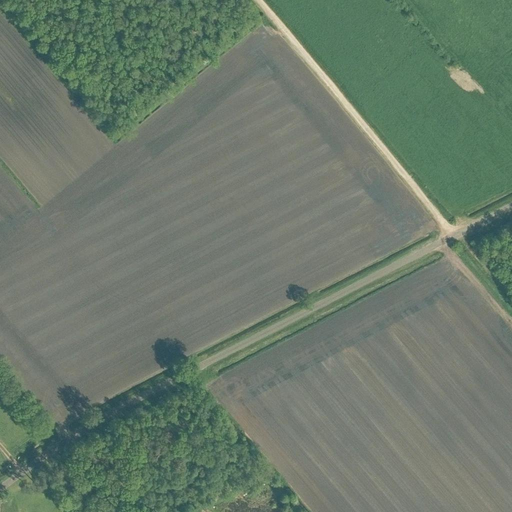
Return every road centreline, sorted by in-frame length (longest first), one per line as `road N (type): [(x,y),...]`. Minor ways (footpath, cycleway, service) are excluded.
road 1 (unclassified): [(0,488),(118,403),(511,204)]
road 2 (track): [(454,235),(254,0)]
road 3 (track): [(232,0),(136,80),(76,85),(3,0)]
road 4 (track): [(107,411),(182,495),(214,511)]
